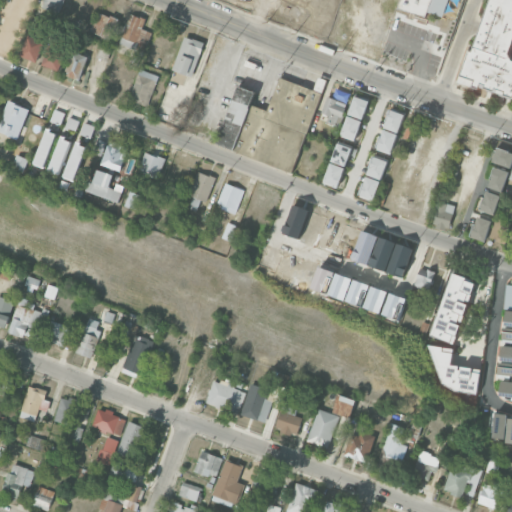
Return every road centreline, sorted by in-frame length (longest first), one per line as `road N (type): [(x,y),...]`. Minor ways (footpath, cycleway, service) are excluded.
road 1 (residential): [(0,68),(511,266)]
road 2 (residential): [(0,350),(432,511)]
road 3 (tertiary): [(178,0),(511,125)]
